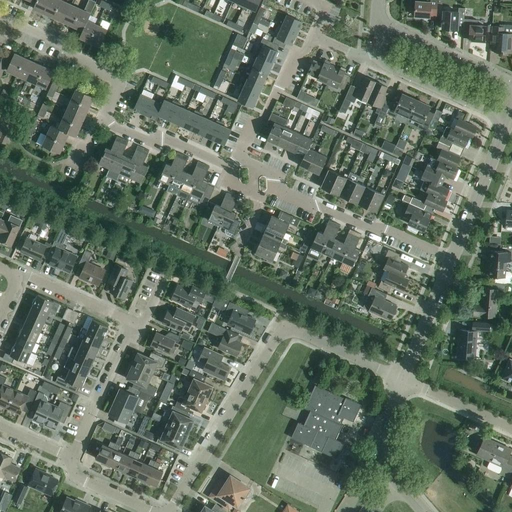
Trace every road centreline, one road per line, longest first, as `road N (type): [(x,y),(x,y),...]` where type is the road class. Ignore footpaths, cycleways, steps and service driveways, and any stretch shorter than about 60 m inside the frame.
road 1 (residential): [(403,380),(297,331),(273,337),(167,511)]
road 2 (residential): [(452,257),(386,229),(367,230),(234,171)]
road 3 (residential): [(104,115),(113,86),(107,75),(0,16)]
road 4 (residential): [(234,171),(291,57),(304,55),(312,38)]
road 5 (unclassified): [(374,53),(508,120)]
road 6 (unclassified): [(452,257),(508,120)]
road 7 (unclassified): [(511,84),(376,26)]
road 8 (residential): [(70,456),(130,322)]
road 9 (residential): [(234,171),(166,137),(110,127),(104,115)]
road 10 (unclassified): [(403,380),(452,257)]
road 11 (residential): [(130,322),(31,276),(15,277)]
